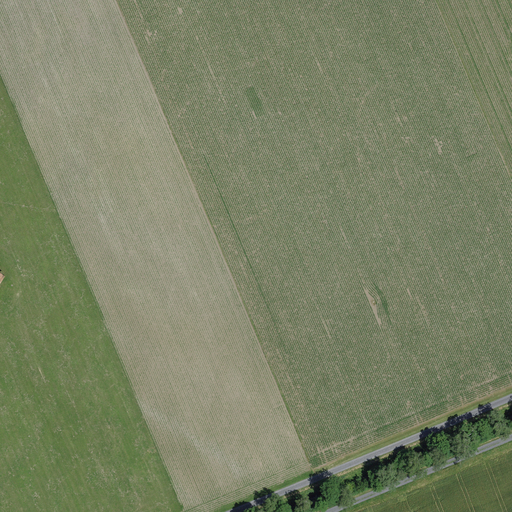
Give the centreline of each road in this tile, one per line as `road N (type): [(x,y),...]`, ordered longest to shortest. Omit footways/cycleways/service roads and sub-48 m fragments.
road 1 (track): [(511,399),(240,511)]
road 2 (track): [(335,511),(511,439)]
